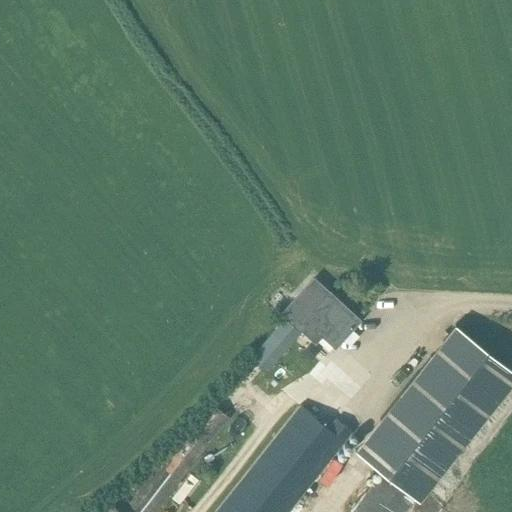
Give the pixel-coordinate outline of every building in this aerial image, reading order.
[(328,295),(318,286),(296,310),(334,345),(358,320),(330,294),(328,295)] [(264,373),(302,329),(286,316),(248,360),(264,373)] [(417,499),(511,379),(511,370),(461,330),(455,325),(356,450),(417,499)] [(155,511),(228,417),(208,402),(122,511),(110,503),(103,511),(155,511)] [(328,427),(300,405),(215,511),(286,511),(351,431),(335,418),(328,427)] [(260,423),(189,511),(214,511),(227,497),(276,435),(260,423)] [(363,497),(352,511),(404,511),(413,501),(408,497),(378,476),(363,497)]
